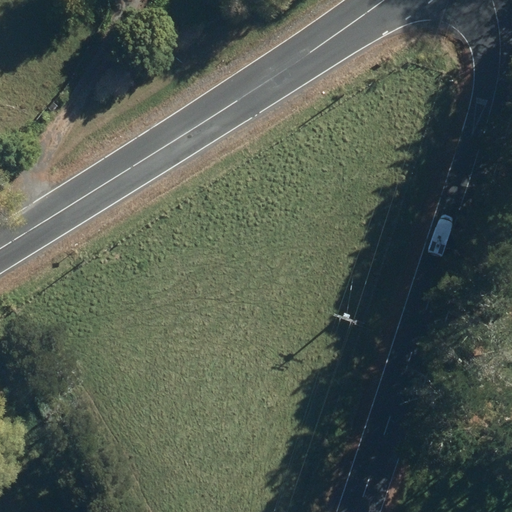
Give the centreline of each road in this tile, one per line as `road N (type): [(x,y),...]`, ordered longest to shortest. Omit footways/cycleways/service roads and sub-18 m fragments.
road 1 (unclassified): [(493,0),(501,51),(490,110),(353,511)]
road 2 (tertiary): [(384,0),(0,248)]
